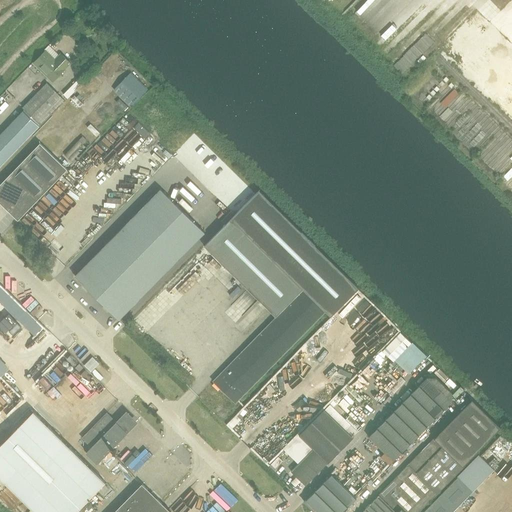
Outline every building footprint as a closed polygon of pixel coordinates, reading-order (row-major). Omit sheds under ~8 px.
[(49,77),(51,75),(56,80),(66,70),(72,64),(62,54),(60,56),(56,60),(47,52),(36,64),(49,77)] [(130,106),(147,90),(130,73),(114,90),(130,106)] [(77,81),(64,95),(68,99),(82,85),(77,81)] [(0,167),(40,127),(40,126),(24,111),(0,135),(0,167)] [(40,143),(24,160),(51,186),(68,170),(40,143)] [(51,186),(24,160),(0,184),(0,202),(2,204),(7,209),(9,211),(18,220),(51,186)] [(74,276),(96,298),(165,228),(183,210),(161,189),(121,229),(75,276),(74,276)] [(203,248),(275,319),(213,381),(235,403),(325,311),(330,316),(359,287),(260,190),(203,248)] [(117,319),(118,318),(186,250),(204,232),(183,210),(165,228),(96,298),(117,319)] [(451,401),(452,393),(436,377),(427,377),(368,437),(393,461),(451,401)] [(472,399),(433,439),(462,467),(501,427),(472,399)] [(313,449),(328,463),(353,437),(325,410),(300,435),(313,449)] [(32,412),(0,444),(0,478),(34,511),(74,511),(104,482),(32,412)] [(136,442),(127,433),(116,423),(107,414),(83,438),(92,447),(87,453),(97,463),(109,452),(115,446),(124,455),(136,442)] [(227,426),(241,440),(248,432),(246,430),(249,427),(236,416),(227,426)] [(433,439),(395,478),(423,506),(462,467),(433,439)] [(302,481),(306,485),(328,463),(313,449),(291,471),(293,473),(297,477),(302,481)] [(494,470),(479,456),(423,511),(452,511),(473,491),(494,470)] [(314,511),(342,511),(356,498),(331,474),(304,502),(314,511)] [(395,478),(361,511),(417,511),(423,506),(395,478)] [(170,511),(142,484),(113,511),(170,511)]
